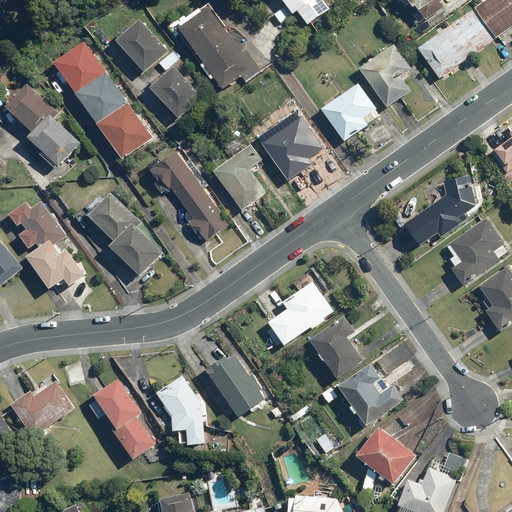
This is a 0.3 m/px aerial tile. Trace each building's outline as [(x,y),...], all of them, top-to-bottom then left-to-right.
[(285,0),(290,5),(276,15),(283,24),(296,14),(297,15),(300,13),(311,27),(334,9),(326,0),(285,0)] [(416,4),(429,21),(448,7),(443,0),(442,0),(402,0),(409,9),(416,4)] [(511,31),(511,0),(489,0),(422,48),(445,80),(511,31)] [(178,38),(182,35),(215,80),(218,78),(227,90),(243,79),(247,84),(266,71),(248,46),(244,49),(212,5),(190,20),(186,15),(170,26),(178,38)] [(124,46),(149,74),(161,62),(169,71),(181,61),(148,24),(124,46)] [(90,42),(59,64),(126,161),(159,138),(90,42)] [(398,45),(362,69),(391,109),(414,92),(404,79),(416,70),(398,45)] [(208,98),(179,66),(169,76),(166,73),(153,85),(184,120),(208,98)] [(64,113),(33,84),(11,108),(38,134),(33,139),(63,167),(86,142),(60,117),(64,113)] [(378,110),(359,85),(325,110),(348,141),(370,124),(366,119),(378,110)] [(305,116),(265,143),(293,182),(316,166),(313,161),(328,150),(305,116)] [(509,173),(511,171),(511,129),(507,134),(511,140),(494,152),(509,173)] [(255,144),(218,171),(247,209),(269,192),(254,172),(268,161),(255,144)] [(195,174),(181,153),(166,163),(162,158),(151,166),(162,182),(157,185),(164,194),(168,192),(180,208),(184,205),(196,222),(191,226),(204,245),(232,226),(205,188),(210,184),(200,170),(195,174)] [(476,187),(472,176),(445,182),(449,194),(409,223),(425,245),(440,234),(443,237),(465,220),(463,218),(485,203),(480,186),(476,187)] [(145,224),(115,192),(93,217),(118,243),(114,247),(142,277),(167,254),(141,227),(145,224)] [(59,219),(45,202),(36,210),(30,202),(13,216),(24,228),(27,226),(31,231),(23,237),(34,251),(41,246),(43,249),(31,259),(57,292),(70,281),(74,287),(91,273),(71,249),(66,253),(60,246),(70,237),(67,234),(73,229),(63,216),(59,219)] [(507,243),(487,218),(450,247),(457,256),(452,260),(458,267),(455,269),(468,285),(509,253),(503,246),(507,243)] [(25,266),(0,236),(0,285),(2,288),(16,276),(15,275),(25,266)] [(511,269),(509,266),(482,286),(497,306),(492,310),(507,331),(511,327),(511,269)] [(334,295),(319,276),(311,282),(312,283),(286,303),(290,309),(272,323),(275,327),(269,332),(279,346),(286,341),(290,346),(315,327),(316,329),(329,320),(328,318),(338,311),(329,299),(334,295)] [(358,330),(348,316),(311,341),(339,381),(369,360),(351,335),(358,330)] [(229,355),(209,371),(246,417),(269,398),(263,390),(265,388),(254,374),(253,375),(238,356),(233,360),(229,355)] [(374,364),(343,384),(351,395),(349,397),(351,401),(353,400),(356,404),(353,406),(359,415),(357,417),(365,427),(370,424),(372,426),(408,400),(397,385),(392,389),(374,364)] [(206,404),(186,374),(159,392),(176,416),(175,429),(183,430),(184,443),(208,443),(206,404)] [(122,377),(98,394),(122,428),(119,431),(138,458),(159,443),(141,417),(147,413),(122,377)] [(43,384),(15,403),(38,436),(79,407),(60,380),(47,389),(43,384)] [(0,443),(17,432),(0,407),(0,443)] [(383,425),(360,454),(397,483),(420,454),(383,425)] [(447,511),(467,459),(450,453),(447,459),(436,456),(429,466),(423,480),(422,479),(421,482),(413,479),(402,507),(404,508),(402,511),(447,511)] [(377,475),(369,466),(364,494),(374,496),(377,475)] [(23,471),(0,469),(0,511),(20,511),(24,505),(23,471)] [(197,511),(193,491),(165,497),(168,511),(197,511)] [(346,511),(341,498),(302,495),(302,498),(293,498),(291,511),(346,511)]
